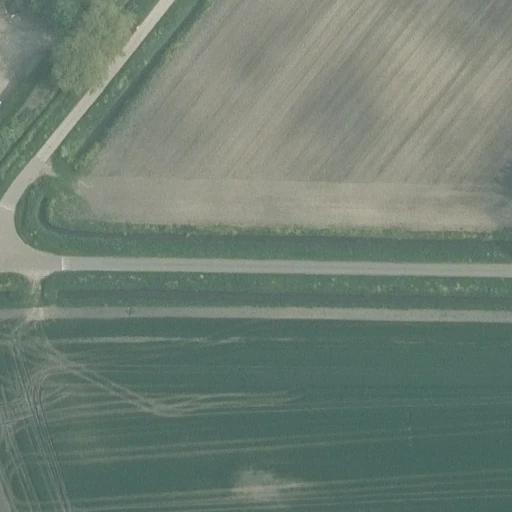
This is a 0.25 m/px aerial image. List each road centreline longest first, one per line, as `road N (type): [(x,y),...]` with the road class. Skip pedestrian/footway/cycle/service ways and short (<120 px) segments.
road 1 (unclassified): [(0,264),(511,273)]
road 2 (unclassified): [(0,231),(18,185),(166,0)]
